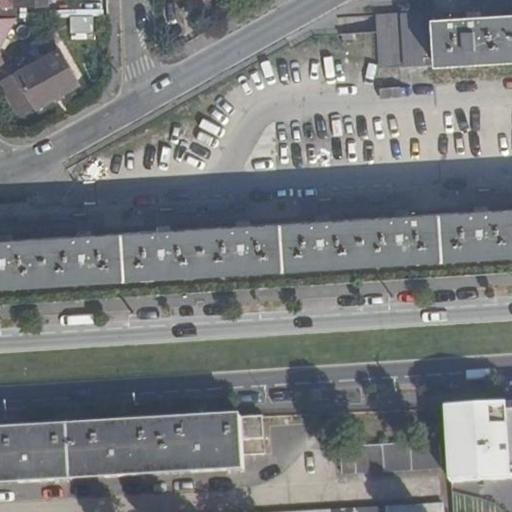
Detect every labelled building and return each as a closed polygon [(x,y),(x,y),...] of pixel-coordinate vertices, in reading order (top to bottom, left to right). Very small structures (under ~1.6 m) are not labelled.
[(7,0),(0,0),(0,5),(2,9),(9,20),(13,20),(27,19),(27,9),(48,8),(47,0),(15,0),(15,7),(11,7),(7,0)] [(9,20),(2,9),(0,12),(0,41),(13,20),(9,20)] [(377,16),(380,62),(391,61),(391,68),(438,65),(511,60),(511,14),(475,17),(469,18),(435,20),(434,12),(377,16)] [(96,37),(96,16),(73,17),(74,38),(96,37)] [(80,91),(61,56),(2,86),(19,120),(80,91)] [(0,287),(511,256),(511,211),(485,213),(478,214),(408,218),(400,218),(323,223),(316,223),(249,227),(241,228),(164,233),(156,233),(90,237),(82,238),(0,243),(0,242),(0,287)] [(511,397),(510,397),(444,401),(444,409),(449,486),(511,482),(511,397)] [(0,484),(245,470),(244,456),(265,455),(262,418),(242,419),(0,433),(0,484)] [(344,475),(442,469),(441,442),(342,448),(344,475)]
